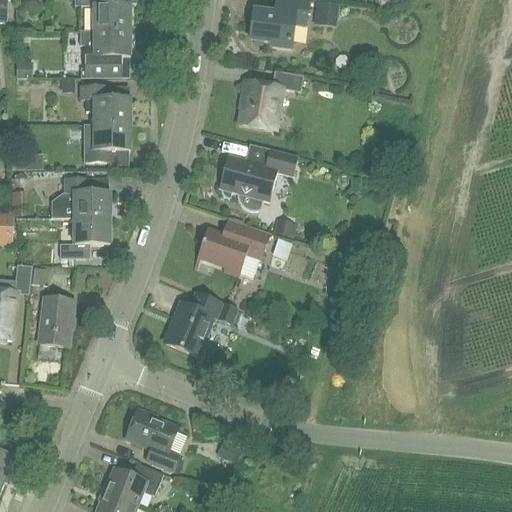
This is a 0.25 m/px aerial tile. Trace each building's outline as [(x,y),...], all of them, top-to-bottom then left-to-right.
[(0,0),(0,23),(7,24),(8,1),(10,1),(10,0),(0,0)] [(93,33),(129,33),(129,7),(104,7),(103,0),(73,0),(74,8),(93,8),(93,33)] [(270,49),(290,51),(293,26),(304,27),(306,1),(293,0),(275,0),(274,14),(253,12),(250,42),(271,44),(270,49)] [(316,4),(313,26),(336,29),(338,7),(316,4)] [(93,33),(79,33),(80,48),(84,48),(84,71),(79,71),(79,80),(122,80),(122,59),(129,59),(129,33),(93,33)] [(33,66),(16,66),(16,82),(33,82),(33,66)] [(241,101),(243,101),(239,126),(274,132),(281,92),(299,95),(302,78),(273,73),(271,89),(244,84),(241,101)] [(93,114),(93,127),(129,127),(129,101),(109,101),(109,89),(79,89),(79,102),(85,102),(85,114),(93,114)] [(93,127),(84,127),(84,165),(109,165),(109,153),(129,153),(129,127),(93,127)] [(239,204),(247,212),(250,213),(256,213),(259,203),(268,205),(276,175),(292,180),(298,160),(270,152),(249,149),(244,164),(229,158),(219,192),(221,192),(222,196),(227,200),(228,194),(237,197),(239,204)] [(31,172),(31,159),(11,159),(11,172),(31,172)] [(73,223),(113,221),(112,199),(109,195),(108,183),(89,181),(64,181),(64,196),(64,199),(51,207),(50,224),(73,223)] [(14,215),(0,214),(0,247),(13,248),(14,215)] [(113,254),(113,221),(73,223),(73,249),(60,249),(60,264),(84,264),(90,264),(93,257),(113,254)] [(202,244),(197,260),(225,269),(223,274),(238,279),(245,258),(260,264),(269,236),(241,227),(241,226),(227,221),(222,237),(209,232),(204,245),(202,244)] [(278,221),(274,236),(290,241),(294,225),(278,221)] [(31,286),(43,288),(44,272),(33,271),(31,286)] [(0,341),(11,343),(14,312),(16,295),(13,295),(14,293),(15,285),(12,285),(0,283),(0,341)] [(164,346),(196,358),(211,319),(231,327),(236,312),(194,295),(188,309),(180,305),(164,346)] [(38,347),(68,350),(73,304),(43,301),(38,347)] [(43,349),(41,359),(60,362),(62,352),(43,349)] [(136,413),(125,441),(150,451),(146,462),(172,473),(178,458),(167,454),(177,430),(136,413)] [(0,495),(15,457),(0,450),(0,495)] [(104,494),(137,507),(143,493),(154,497),(162,476),(135,465),(130,477),(113,470),(104,494)] [(104,494),(96,511),(134,511),(137,507),(104,494)]
